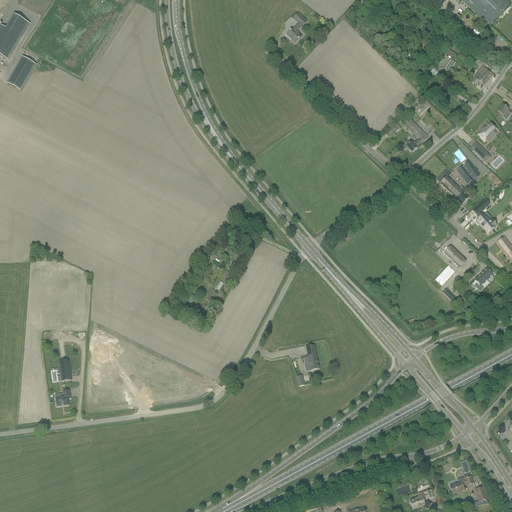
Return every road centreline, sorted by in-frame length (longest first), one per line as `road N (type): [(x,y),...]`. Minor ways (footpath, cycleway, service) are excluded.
road 1 (unclassified): [(0,435),(202,408),(219,398),(308,247)]
road 2 (primary): [(225,510),(511,354)]
road 3 (primary): [(240,511),(465,435)]
road 4 (primary): [(405,364),(373,399),(225,510)]
road 5 (unclassified): [(403,177),(255,39)]
road 6 (unclassified): [(403,177),(466,121),(511,59)]
road 7 (secondary): [(308,247),(213,132)]
road 8 (unclassified): [(511,276),(403,177)]
road 9 (secondary): [(167,0),(184,90),(213,132)]
road 10 (secondary): [(213,132),(184,60),(177,0)]
